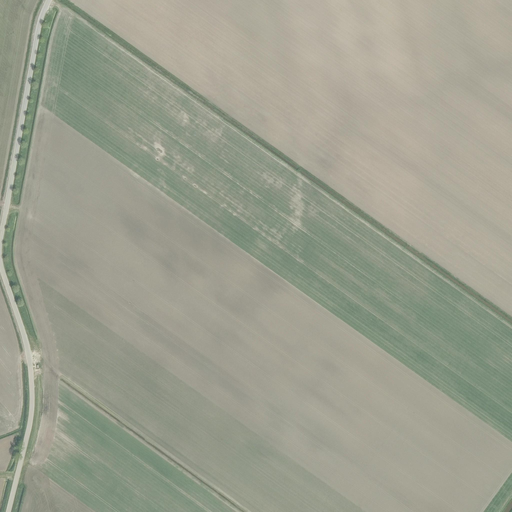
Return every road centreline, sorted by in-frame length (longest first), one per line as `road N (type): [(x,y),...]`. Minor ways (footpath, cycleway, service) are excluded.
road 1 (tertiary): [(7,511),(30,411),(27,358),(0,269)]
road 2 (tertiary): [(0,234),(48,0)]
